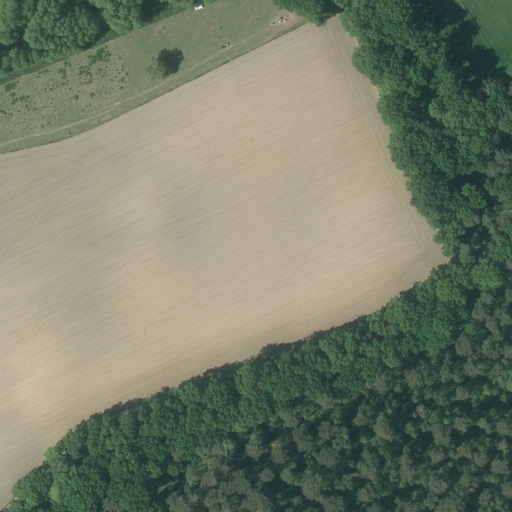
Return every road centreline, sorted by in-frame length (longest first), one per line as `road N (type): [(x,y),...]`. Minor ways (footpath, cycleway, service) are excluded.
road 1 (track): [(3,511),(93,425),(365,327),(511,210)]
road 2 (track): [(368,0),(343,16),(452,262)]
